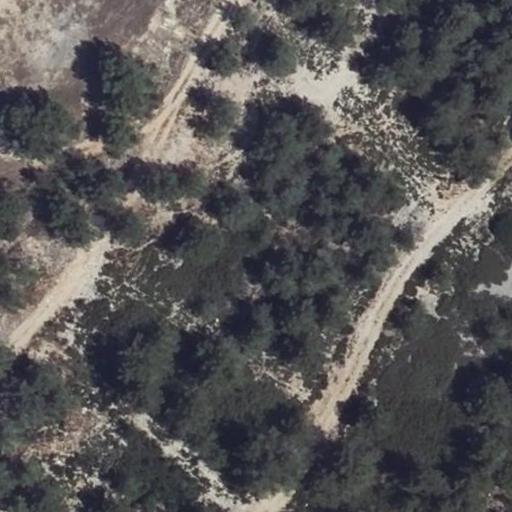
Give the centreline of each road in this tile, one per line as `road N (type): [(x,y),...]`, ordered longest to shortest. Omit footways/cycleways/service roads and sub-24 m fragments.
road 1 (track): [(255,511),(454,193),(511,144)]
road 2 (track): [(255,0),(137,185),(0,367)]
